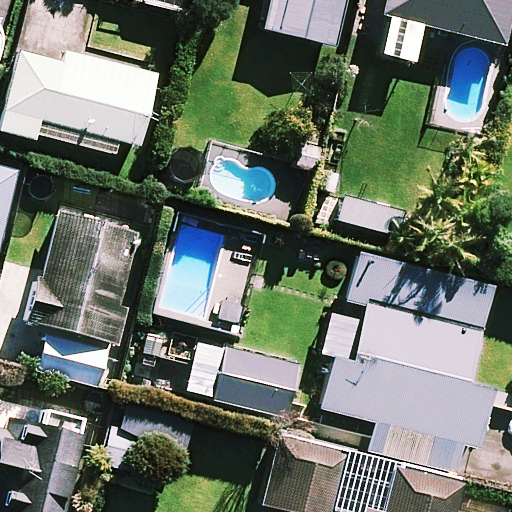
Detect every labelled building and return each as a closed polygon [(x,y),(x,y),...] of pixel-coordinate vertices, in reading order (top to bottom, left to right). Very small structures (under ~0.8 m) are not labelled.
[(336,0),(263,0),(257,29),(326,45),(336,0)] [(503,0),(379,0),(376,14),(493,43),(503,0)] [(10,52),(0,97),(0,127),(109,152),(112,141),(132,145),(148,73),(55,52),(52,62),(10,52)] [(0,250),(19,174),(0,169),(0,250)] [(130,231),(55,212),(37,284),(27,281),(18,320),(112,344),(121,306),(112,304),(130,231)] [(466,511),(447,507),(454,477),(447,476),(454,444),(469,447),(483,388),(458,382),(481,285),(347,253),(311,408),(365,421),(357,455),(271,435),(255,504),(288,511),(466,511)] [(98,347),(38,332),(28,370),(89,385),(98,347)] [(192,344),(181,397),(201,402),(202,397),(276,413),(286,365),(192,344)] [(1,415),(0,418),(0,511),(49,511),(69,431),(1,415)] [(144,436),(107,427),(98,465),(135,474),(144,436)]
